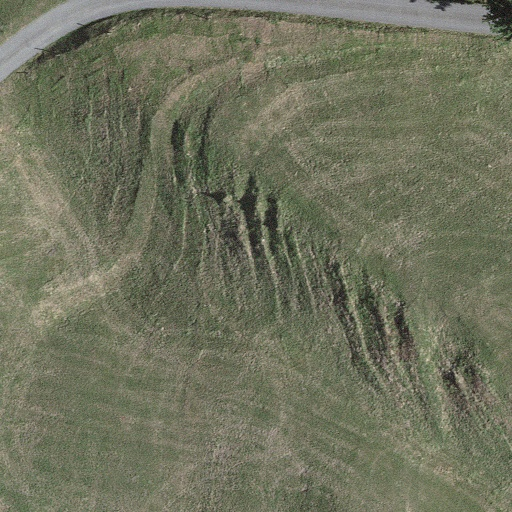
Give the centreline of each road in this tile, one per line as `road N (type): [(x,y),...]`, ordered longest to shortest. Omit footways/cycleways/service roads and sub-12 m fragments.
road 1 (track): [(293,0),(511,21)]
road 2 (track): [(0,67),(40,36),(116,0)]
